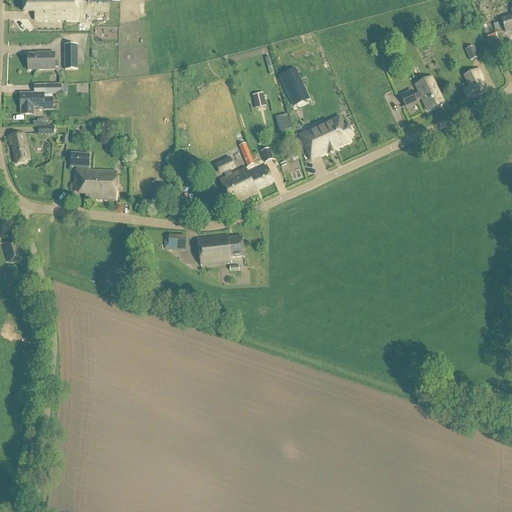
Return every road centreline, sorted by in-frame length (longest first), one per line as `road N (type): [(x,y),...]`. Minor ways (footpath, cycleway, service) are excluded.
road 1 (unclassified): [(27,206),(218,225),(511,89)]
road 2 (track): [(39,270),(511,432)]
road 3 (unclassified): [(35,511),(54,343),(24,224),(27,206)]
